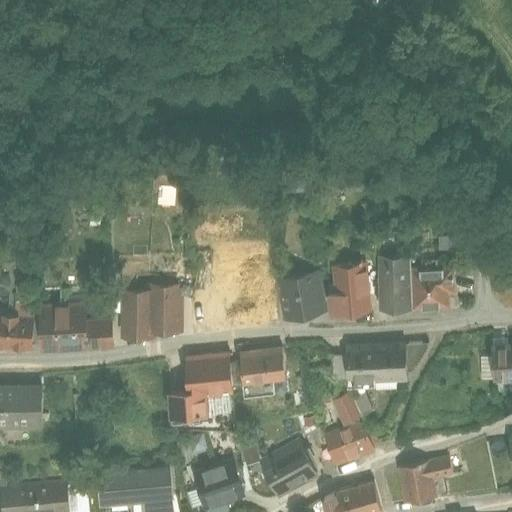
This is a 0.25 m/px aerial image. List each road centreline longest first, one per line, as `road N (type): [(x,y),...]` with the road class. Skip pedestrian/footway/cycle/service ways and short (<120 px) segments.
road 1 (residential): [(0,346),(488,299)]
road 2 (residential): [(488,299),(465,79),(432,0)]
road 3 (residential): [(330,511),(511,473)]
